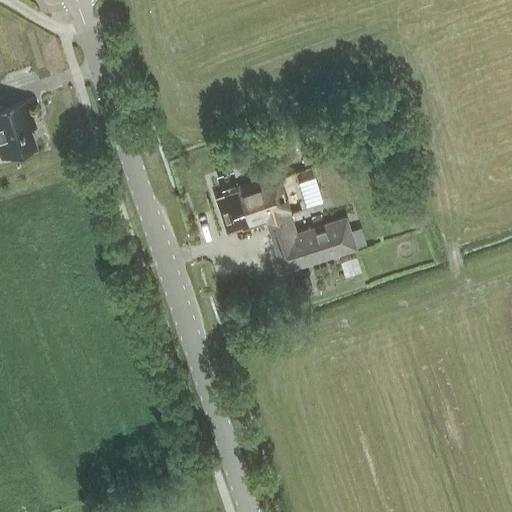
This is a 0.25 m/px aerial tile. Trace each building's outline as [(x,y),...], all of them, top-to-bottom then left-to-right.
[(0,152),(1,156),(33,145),(24,118),(30,116),(24,101),(0,109),(0,152)] [(301,155),(304,165),(325,159),(322,149),(301,155)] [(307,204),(322,199),(312,165),(296,170),(307,204)] [(282,270),(354,247),(345,216),(295,232),(276,173),(237,185),(233,172),(217,177),(223,195),(216,197),(226,229),(241,225),(242,228),(266,220),(282,270)] [(308,276),(293,281),(297,294),(312,290),(308,276)]
